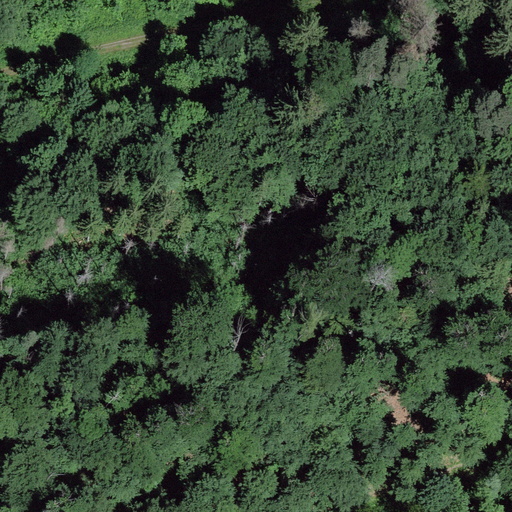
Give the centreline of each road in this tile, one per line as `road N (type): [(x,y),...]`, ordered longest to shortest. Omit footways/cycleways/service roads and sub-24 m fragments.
road 1 (track): [(167,511),(511,416)]
road 2 (track): [(0,74),(315,0)]
